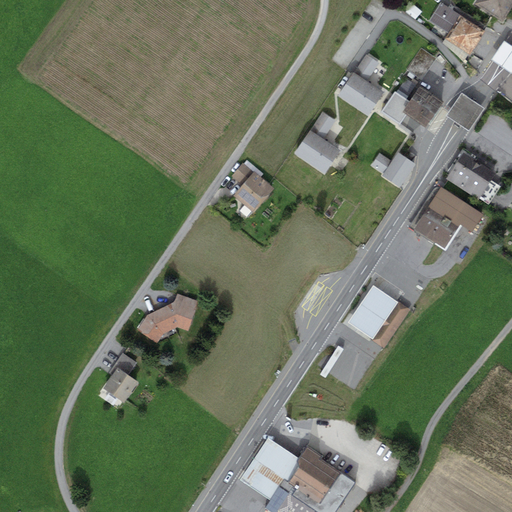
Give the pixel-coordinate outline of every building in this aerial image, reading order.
[(511,0),(473,0),(470,5),(498,22),(511,0)] [(429,21),(448,34),(459,17),(440,5),(429,21)] [(459,17),(448,34),(445,39),(469,55),(483,33),(459,17)] [(511,49),(501,42),(489,60),(509,74),(511,68),(511,49)] [(434,57),(422,48),(408,68),(420,77),(434,57)] [(377,62),(367,55),(340,94),(367,112),(381,93),(364,81),(377,62)] [(405,111),(411,102),(406,98),(415,85),(406,78),(397,92),(395,91),(381,111),(400,124),(408,113),(405,111)] [(425,125),(442,101),(440,100),(440,101),(435,97),(435,96),(428,91),(427,92),(421,88),(411,102),(405,111),(408,113),(425,125)] [(466,132),(482,109),(460,94),(444,116),(466,132)] [(334,120),(323,113),(297,152),(324,170),(337,150),(321,139),(334,120)] [(412,164),(396,153),(390,161),(379,153),(370,167),(397,185),(412,164)] [(491,175),(462,155),(447,179),(476,198),(491,175)] [(249,168),(243,164),(234,175),(239,180),(249,168)] [(271,188),(254,174),(237,195),(246,203),(249,200),(256,206),(271,188)] [(420,218),(415,226),(445,246),(461,221),(472,229),(481,214),(442,188),(439,193),(436,193),(426,210),(426,212),(423,218),(420,218)] [(394,302),(370,286),(345,323),(369,340),(394,302)] [(149,316),(140,328),(157,340),(165,327),(174,323),(187,328),(196,301),(179,295),(176,302),(149,316)] [(406,310),(394,302),(369,340),(381,348),(406,310)] [(114,367),(118,369),(106,387),(123,399),(136,381),(127,375),(135,363),(122,354),(114,367)] [(299,456),(269,436),(240,479),(270,500),(276,490),(283,489),(298,466),(297,460),(299,456)] [(323,455),(307,445),(299,456),(297,460),(298,466),(283,489),(276,490),(270,500),(265,507),(272,511),(334,511),(356,481),(321,458),(323,455)]
